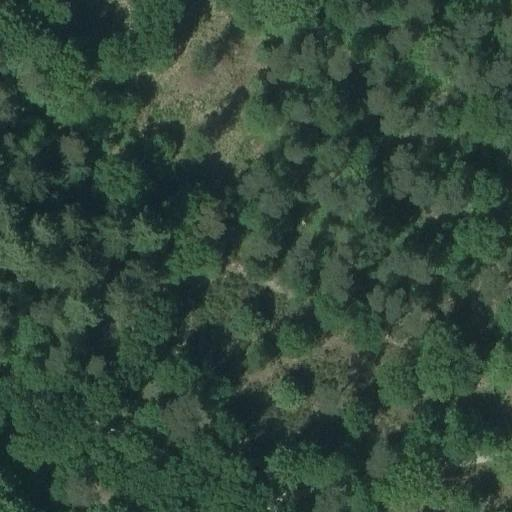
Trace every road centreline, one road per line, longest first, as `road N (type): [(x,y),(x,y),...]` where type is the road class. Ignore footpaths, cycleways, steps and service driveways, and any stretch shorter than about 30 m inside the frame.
road 1 (track): [(258,501),(0,386)]
road 2 (track): [(511,453),(258,501)]
